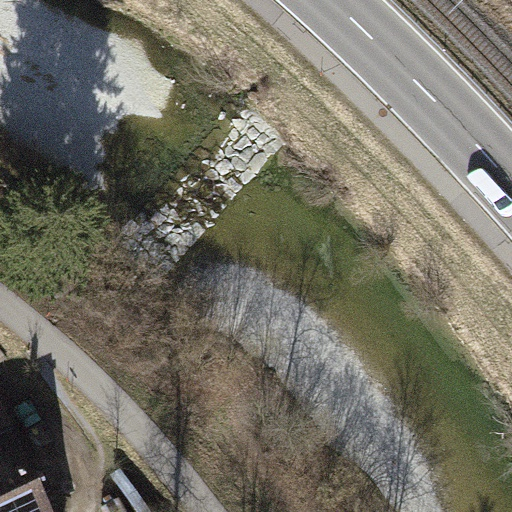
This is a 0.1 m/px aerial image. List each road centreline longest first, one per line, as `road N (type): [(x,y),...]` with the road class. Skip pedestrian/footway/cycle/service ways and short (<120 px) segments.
road 1 (track): [(0,304),(157,441),(208,511)]
road 2 (primary): [(511,184),(429,92),(329,0)]
